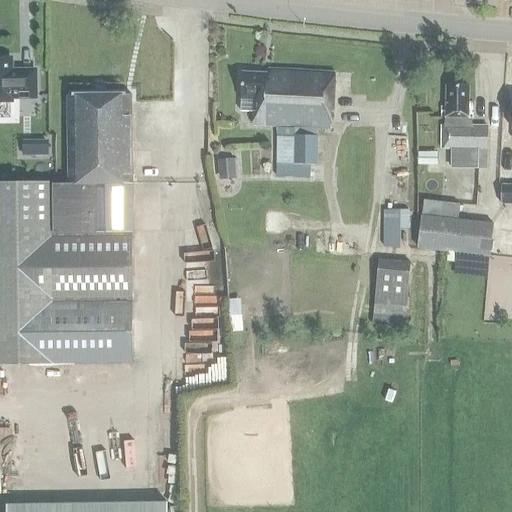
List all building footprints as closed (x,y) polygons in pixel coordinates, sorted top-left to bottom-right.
[(35,98),(35,72),(17,72),(16,74),(10,73),(10,59),(0,58),(0,103),(10,103),(10,98),(35,98)] [(241,100),(240,112),(253,112),(252,126),(277,127),(277,164),(310,165),(317,165),(318,129),(331,130),(334,74),(267,71),(267,74),(242,73),(241,100)] [(441,149),(478,150),(478,170),(487,170),(487,127),(471,127),(471,119),(472,119),(473,103),(468,103),(469,86),(446,86),(446,107),(442,107),(442,118),(445,118),(445,126),(442,126),(441,149)] [(0,184),(0,364),(52,365),(52,364),(133,363),(131,97),(67,98),(68,185),(51,185),(51,184),(0,184)] [(27,140),(28,154),(54,153),(53,139),(27,140)] [(418,153),(417,165),(432,165),(432,153),(418,153)] [(234,159),(218,161),(219,173),(235,172),(234,159)] [(501,205),(511,205),(511,184),(501,185),(501,205)] [(423,213),(419,246),(490,253),(494,221),(458,217),(460,205),(424,201),(422,213),(423,213)] [(409,230),(409,211),(384,211),(384,230),(409,230)] [(379,325),(414,326),(415,261),(380,261),(379,325)]
